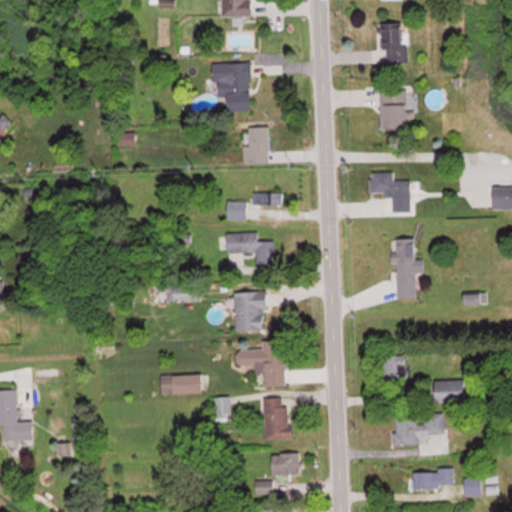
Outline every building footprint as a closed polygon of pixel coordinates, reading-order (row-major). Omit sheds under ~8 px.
[(223,0),(223,15),(253,15),(253,0),(223,0)] [(408,62),(407,24),(385,24),(386,62),(408,62)] [(253,62),(214,62),(215,82),(219,82),(219,96),(230,96),(230,110),(253,110),(253,62)] [(382,130),(409,130),(409,90),(382,90),(382,130)] [(0,119),(0,124),(3,129),(12,124),(8,116),(0,119)] [(251,145),(245,145),(245,162),(271,162),(271,126),(251,126),(251,145)] [(395,180),(395,172),(372,172),(372,194),(415,194),(415,180),(395,180)] [(511,185),(494,186),(494,208),(511,208),(511,185)] [(249,200),(229,200),(229,219),(249,219),(249,200)] [(418,297),(418,271),(426,271),(425,258),(417,258),(417,238),(398,238),(398,297),(418,297)] [(170,300),(203,300),(203,284),(170,284),(170,300)] [(237,330),(268,330),(268,291),(237,291),(237,330)] [(482,302),(482,294),(467,294),(467,302),(482,302)] [(267,386),(289,385),(287,339),(264,340),(265,348),(238,349),(239,365),(257,364),(257,371),(266,371),(267,386)] [(408,384),(408,355),(382,355),(382,383),(408,384)] [(204,392),(204,373),(164,373),(164,392),(204,392)] [(437,401),(467,401),(467,379),(437,379),(437,401)] [(18,388),(0,388),(0,423),(6,423),(6,439),(33,439),(33,421),(19,421),(18,388)] [(231,411),(231,396),(217,396),(217,411),(231,411)] [(266,397),(266,438),(292,437),(292,405),(284,405),(284,397),(266,397)] [(395,412),(397,444),(436,441),(435,433),(444,433),(443,411),(421,412),(421,410),(395,412)] [(274,474),(301,474),(301,452),(274,452),(274,474)] [(455,470),(415,470),(415,488),(455,488),(455,470)] [(467,495),(483,495),(483,477),(467,477),(467,495)]
